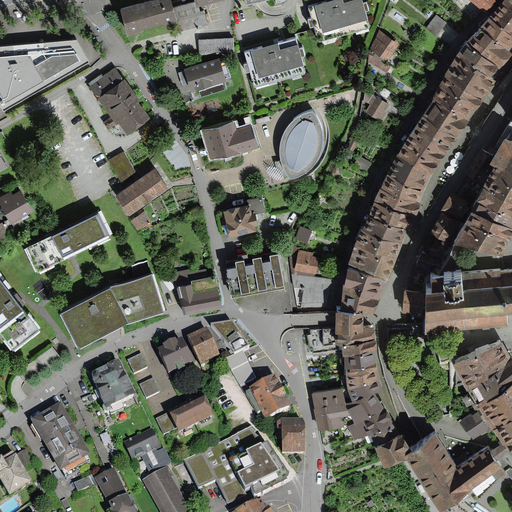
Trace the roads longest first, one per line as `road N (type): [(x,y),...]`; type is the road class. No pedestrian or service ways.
road 1 (residential): [(238,313),(193,151),(91,0)]
road 2 (unclassified): [(238,313),(123,343),(67,376),(0,433)]
road 3 (residential): [(393,283),(380,316),(392,377),(420,417),(497,446),(511,460)]
road 4 (residential): [(511,93),(393,283)]
road 5 (residential): [(311,511),(312,430),(275,350),(238,313)]
road 6 (residential): [(476,118),(435,181),(393,283)]
